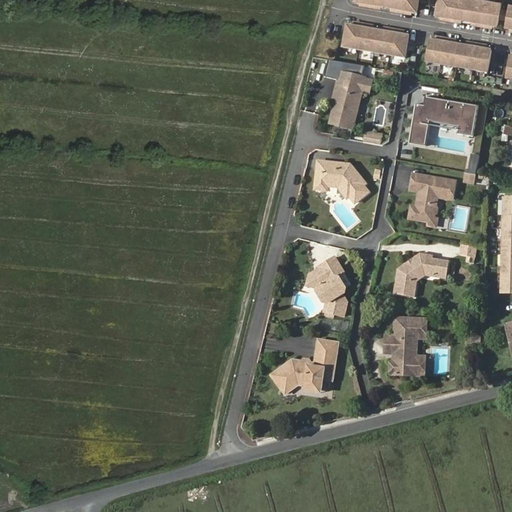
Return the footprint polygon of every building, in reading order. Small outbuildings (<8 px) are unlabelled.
[(416,12),(417,0),(353,0),(353,1),(361,2),(360,7),(376,9),(376,5),(392,8),(392,12),(407,15),(408,11),(416,12)] [(500,5),(474,0),(436,0),(434,16),(442,17),(441,21),(456,23),(457,20),(473,22),(472,26),(488,29),(488,25),(496,27),(500,5)] [(403,60),(407,37),(399,36),(400,32),(385,30),(384,34),(368,31),(369,27),(354,24),(353,28),(345,26),(341,49),(403,60)] [(486,75),(490,52),(482,51),(483,47),(468,44),(467,48),(451,45),(451,41),(436,39),(436,43),(428,41),(424,63),(486,75)] [(360,79),(360,78),(336,73),(335,81),(333,81),(327,106),(329,109),(326,124),(348,129),(357,92),(360,79)] [(364,93),(367,81),(360,79),(357,92),(364,93)] [(470,134),(474,103),(421,96),(420,105),(412,104),(407,143),(423,145),(426,124),(427,121),(456,125),(456,128),(455,132),(470,134)] [(472,154),(466,172),(474,174),(479,156),(472,154)] [(347,167),(315,165),(314,174),(312,191),(314,193),(322,194),(324,192),(324,189),(335,190),(345,201),(347,199),(353,205),(366,194),(360,187),(363,185),(347,167)] [(453,181),(411,174),(408,189),(417,191),(414,207),(409,207),(407,218),(426,221),(431,218),(431,215),(433,213),(434,208),(433,206),(434,197),(449,200),(453,181)] [(474,185),(476,177),(465,174),(463,184),(474,185)] [(511,198),(502,198),(500,292),(511,292),(511,198)] [(434,218),(431,218),(426,221),(425,225),(433,226),(434,218)] [(398,267),(394,292),(414,295),(418,272),(445,276),(448,259),(431,256),(432,254),(419,252),(398,267)] [(346,275),(338,259),(323,266),(324,267),(310,273),(307,285),(318,288),(322,289),(328,298),(326,303),(324,312),(343,316),(346,303),(342,295),(348,293),(340,277),(346,275)] [(322,289),(318,288),(326,303),(328,298),(322,289)] [(415,375),(416,357),(417,338),(425,338),(426,319),(409,318),(408,317),(404,316),(403,318),(394,317),(393,336),(383,335),(382,353),(391,354),(394,354),(393,361),(391,361),(389,362),(389,371),(391,373),(415,375)] [(301,388),(318,391),(319,382),(330,385),(337,347),(316,343),(312,367),(306,366),(300,365),(290,363),(270,376),(279,390),(286,385),(289,388),(292,386),(295,387),(301,388)] [(425,357),(416,357),(415,375),(424,375),(425,357)] [(319,382),(318,391),(328,393),(330,385),(319,382)] [(283,395),(295,387),(292,386),(289,388),(286,385),(279,390),(283,395)] [(317,396),(318,391),(301,388),(300,393),(317,396)]
